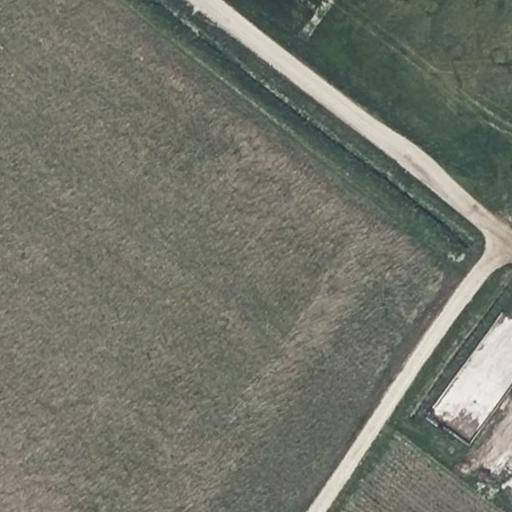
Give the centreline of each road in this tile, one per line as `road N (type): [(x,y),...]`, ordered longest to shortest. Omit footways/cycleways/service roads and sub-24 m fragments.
road 1 (track): [(511,221),(210,0)]
road 2 (track): [(510,220),(304,511)]
